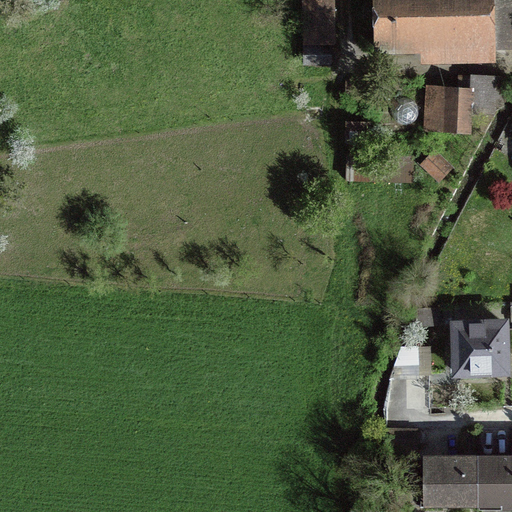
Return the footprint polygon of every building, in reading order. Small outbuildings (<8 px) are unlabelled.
[(302,0),(303,47),(329,46),(336,46),(335,0),(302,0)] [(511,0),(372,0),(373,59),(421,58),(421,67),(497,66),(496,52),(511,52),(511,0)] [(303,67),(330,66),(329,46),(303,47),(303,67)] [(487,116),(488,100),(502,100),(502,99),(504,78),(471,78),(470,93),(427,91),(425,131),(468,134),(469,114),(487,116)] [(345,83),(346,98),(366,98),(366,82),(345,83)] [(346,123),(345,183),(414,184),(414,157),(371,156),(371,124),(346,123)] [(420,166),(440,185),(454,169),(435,151),(420,166)] [(415,325),(441,324),(441,305),(414,306),(415,325)] [(481,370),(511,369),(509,312),(449,314),(452,371),(460,371),(460,377),(482,376),(481,370)] [(389,377),(419,376),(420,373),(432,373),(431,344),(419,344),(419,343),(401,344),(389,377)] [(418,426),(386,425),(386,446),(418,446),(418,426)] [(422,446),(423,499),(502,499),(502,501),(511,501),(511,446),(452,446),(422,446)]
